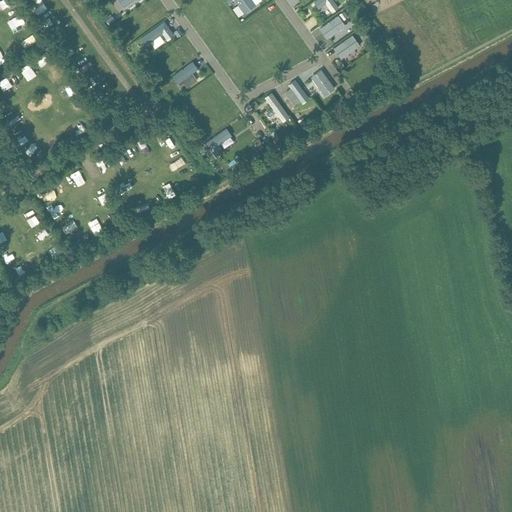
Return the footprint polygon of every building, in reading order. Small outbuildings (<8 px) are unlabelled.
[(234,0),(244,13),(255,5),(261,0),(234,0)] [(315,0),(314,1),(319,8),(325,3),(331,12),(338,7),(332,0),(315,0)] [(18,25),(25,21),(19,12),(12,17),(18,25)] [(112,17),(107,20),(111,25),(115,22),(112,17)] [(327,38),(344,26),(338,17),(320,29),(327,38)] [(162,34),(167,40),(174,35),(164,22),(141,38),(146,45),(151,42),(155,48),(164,42),(160,35),(162,34)] [(341,58),(359,45),(352,36),(335,49),(341,58)] [(340,61),(335,64),(339,70),(344,66),(340,61)] [(191,87),(197,82),(193,75),(199,71),(192,62),(173,77),(179,85),(186,80),(191,87)] [(312,78),(306,83),(313,92),(318,88),(324,96),(334,88),(322,71),(312,78)] [(291,89),(285,94),(290,100),(296,95),(300,101),(301,103),(308,98),(295,81),(288,86),(291,89)] [(289,117),(272,94),(265,98),(283,122),(289,117)] [(339,108),(344,105),(340,99),(335,102),(339,108)] [(303,118),(299,121),(302,126),(307,123),(303,118)] [(226,129),(206,143),(216,157),(223,152),(218,145),(231,136),(226,129)] [(204,143),(197,148),(202,155),(209,150),(204,143)] [(37,157),(46,151),(43,147),(38,150),(36,147),(32,150),(37,157)]
